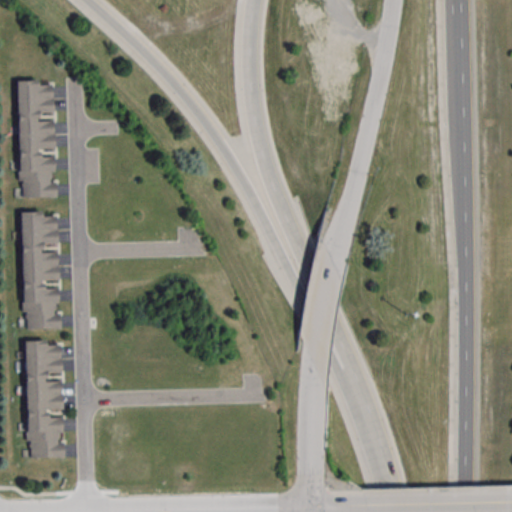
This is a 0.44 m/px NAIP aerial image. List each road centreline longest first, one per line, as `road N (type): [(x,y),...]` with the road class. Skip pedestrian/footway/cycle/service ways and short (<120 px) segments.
road 1 (motorway): [(88,0),(141,46),(214,133),(358,397)]
road 2 (residential): [(86,511),(74,83)]
road 3 (motorway): [(251,0),(254,119),(358,397)]
road 4 (residential): [(53,511),(365,504)]
road 5 (secondary): [(457,0),(467,270)]
road 6 (secondary): [(392,0),(337,239)]
road 7 (secondary): [(467,270),(464,511)]
road 8 (residential): [(83,399),(266,394)]
road 9 (secondary): [(313,354),(309,505)]
road 10 (residential): [(365,504),(511,500)]
road 11 (motorway): [(358,397),(393,511)]
